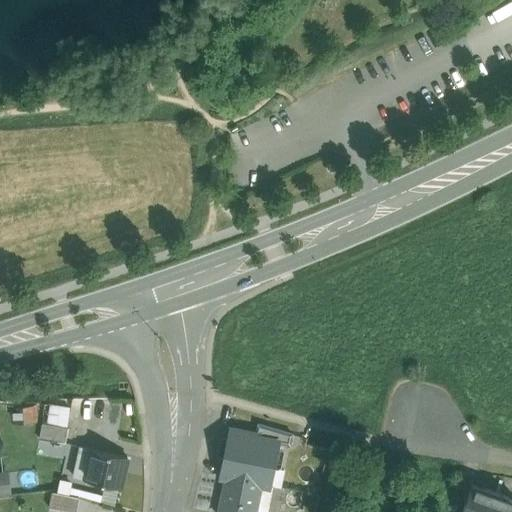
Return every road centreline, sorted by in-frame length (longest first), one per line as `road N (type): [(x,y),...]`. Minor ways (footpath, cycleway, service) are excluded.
road 1 (tertiary): [(160,294),(329,231),(511,147)]
road 2 (residential): [(163,511),(177,385),(160,294)]
road 3 (tertiary): [(0,338),(160,294)]
